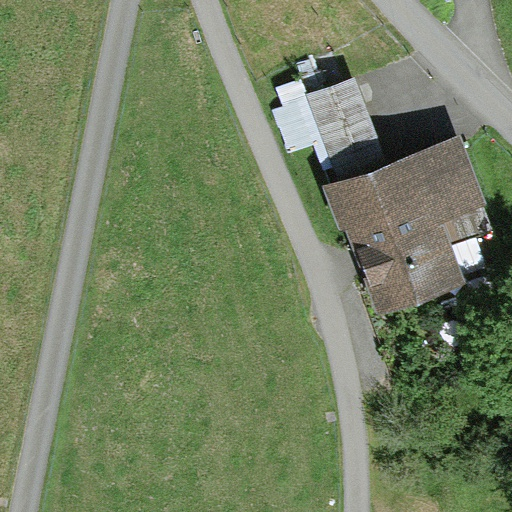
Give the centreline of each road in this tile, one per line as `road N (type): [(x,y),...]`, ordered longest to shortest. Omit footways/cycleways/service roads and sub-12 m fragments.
road 1 (unclassified): [(122,0),(22,511)]
road 2 (unclassified): [(392,0),(511,117)]
